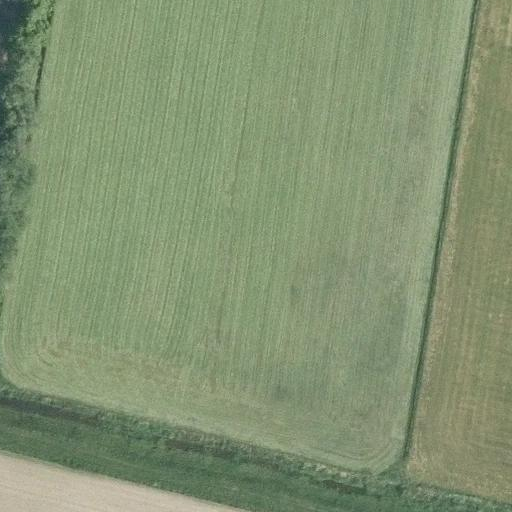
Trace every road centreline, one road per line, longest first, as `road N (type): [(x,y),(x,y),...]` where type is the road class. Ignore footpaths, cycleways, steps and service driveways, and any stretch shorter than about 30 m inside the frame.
road 1 (track): [(0,380),(511,502)]
road 2 (track): [(0,423),(19,418),(60,429),(92,462),(296,511)]
